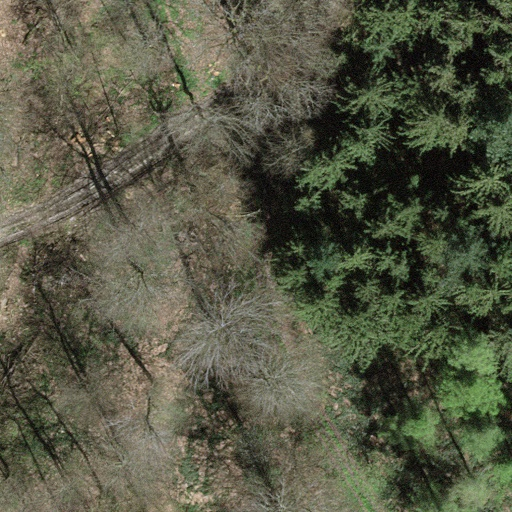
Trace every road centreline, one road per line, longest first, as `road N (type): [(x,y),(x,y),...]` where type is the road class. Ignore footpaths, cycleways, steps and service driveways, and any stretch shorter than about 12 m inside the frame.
road 1 (track): [(310,0),(248,74),(262,301),(289,382),(386,511)]
road 2 (track): [(248,74),(140,148),(0,221)]
